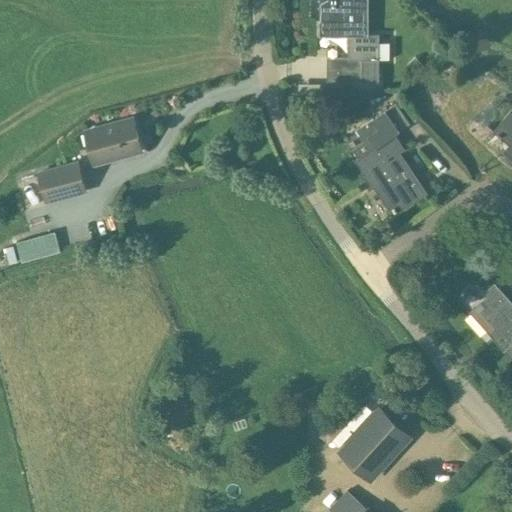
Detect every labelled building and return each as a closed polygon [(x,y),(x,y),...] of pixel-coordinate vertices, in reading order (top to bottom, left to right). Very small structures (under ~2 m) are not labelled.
[(348,35),(349,58),(326,59),(327,82),(361,81),(379,81),(379,60),(390,60),(389,42),(379,43),(379,35),(367,35),(367,0),(319,0),(319,35),(348,35)] [(410,123),(396,102),(356,129),(364,141),(352,150),(358,158),(355,160),(374,188),(378,186),(397,213),(426,192),(399,153),(404,150),(393,134),(410,123)] [(511,111),(510,110),(492,132),(508,146),(503,152),(511,159),(511,111)] [(84,131),(93,164),(142,151),(133,118),(84,131)] [(45,203),(87,191),(79,161),(36,173),(45,203)] [(55,231),(16,242),(22,263),(61,252),(55,231)] [(487,296),(475,306),(471,311),(511,356),(511,303),(494,283),(484,292),(487,296)] [(313,424),(335,445),(367,412),(356,402),(344,416),(332,404),(313,424)] [(341,451),(370,478),(411,435),(382,407),(341,451)] [(372,511),(348,489),(329,510),(332,511),(372,511)]
